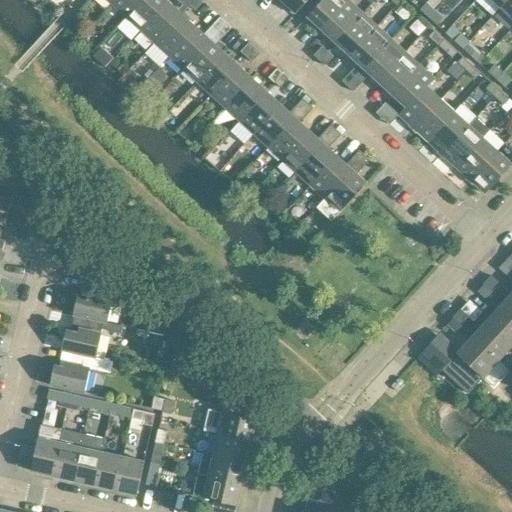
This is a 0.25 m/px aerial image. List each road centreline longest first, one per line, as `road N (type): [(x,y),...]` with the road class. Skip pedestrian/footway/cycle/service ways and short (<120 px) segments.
road 1 (residential): [(487,239),(220,0)]
road 2 (residential): [(272,511),(284,468),(487,239)]
road 3 (residential): [(0,463),(51,220)]
